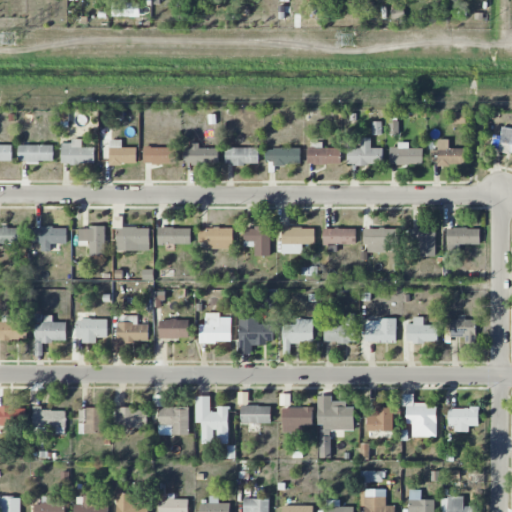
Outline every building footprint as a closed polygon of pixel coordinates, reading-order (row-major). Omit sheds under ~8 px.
[(140,3),(121,2),(121,0),(111,0),(111,16),(139,17),(140,3)] [(452,124),(466,123),(466,113),(452,113),(452,124)] [(382,121),(372,122),(372,135),(382,135),(382,121)] [(389,134),(399,134),(399,121),(389,121),(389,134)] [(511,128),(501,128),(501,135),(493,135),(491,151),(511,152),(511,128)] [(360,148),(348,148),(347,164),(383,165),(383,148),(371,148),(371,138),(360,138),(360,148)] [(465,149),(449,149),(449,139),(438,139),(438,150),(431,150),(431,165),(465,165),(465,149)] [(95,164),(95,148),(82,148),(82,140),(71,140),(71,143),(62,143),(62,164),(95,164)] [(137,148),(122,147),(122,140),(111,140),(110,147),(102,147),(102,164),(137,164),(137,148)] [(309,164),(341,164),(341,148),(322,148),(323,143),(309,143),(309,164)] [(423,149),(409,149),(409,143),(398,143),(398,147),(390,147),(390,164),(423,165),(423,149)] [(12,145),(0,145),(0,161),(12,162),(12,145)] [(53,145),(19,146),(19,162),(54,161),(53,145)] [(183,163),(219,164),(219,149),(200,148),(200,146),(184,146),(183,163)] [(172,164),(173,148),(144,147),(143,164),(172,164)] [(259,164),(259,147),(226,148),(226,165),(259,164)] [(301,148),(266,149),(266,165),(301,164),(301,148)] [(115,250),(150,251),(150,228),(123,227),(123,218),(116,218),(115,250)] [(67,244),(67,227),(33,226),(33,242),(40,243),(40,251),(51,251),(51,244),(67,244)] [(0,228),(0,243),(26,243),(25,227),(0,228)] [(106,227),(79,227),(79,246),(89,246),(90,256),(106,256),(106,227)] [(270,256),(271,227),(244,227),(244,247),(255,247),(255,256),(270,256)] [(436,256),(435,227),(413,227),(414,257),(436,256)] [(191,228),(158,228),(158,245),(191,244),(191,228)] [(207,249),(233,249),(233,228),(206,228),(207,249)] [(302,253),(302,244),(315,244),(315,228),(281,228),(282,254),(302,253)] [(365,253),(386,253),(386,245),(398,245),(398,228),(365,229),(365,253)] [(480,246),(480,228),(447,229),(447,247),(480,246)] [(357,244),(356,229),(323,229),(323,244),(357,244)] [(277,289),(263,289),(263,308),(276,309),(277,289)] [(232,318),(220,317),(220,313),(206,313),(205,325),(200,324),(200,342),(231,343),(232,318)] [(355,343),(356,314),(343,314),(343,321),(324,321),(323,342),(355,343)] [(13,316),(5,315),(5,322),(0,321),(0,339),(26,340),(27,322),(13,321),(13,316)] [(35,342),(67,341),(66,322),(52,322),(52,315),(43,316),(35,316),(35,342)] [(137,315),(117,316),(118,339),(111,340),(112,353),(126,352),(126,343),(149,342),(149,324),(138,325),(137,315)] [(438,325),(424,325),(423,317),(414,317),(414,324),(407,324),(407,343),(438,342),(438,325)] [(259,324),(259,318),(239,318),(239,353),(252,353),(252,343),(274,344),(274,324),(259,324)] [(107,319),(76,319),(76,342),(97,342),(97,338),(107,338),(107,319)] [(283,325),(283,355),(291,355),(290,343),(314,342),(313,319),(296,319),(296,325),(283,325)] [(450,337),(465,338),(465,343),(476,344),(476,320),(450,319),(450,337)] [(160,320),(159,338),(189,339),(189,320),(160,320)] [(396,343),(396,320),(365,320),(365,343),(396,343)] [(413,437),(437,437),(437,403),(414,404),(414,394),(402,394),(402,407),(406,407),(407,424),(413,424),(413,437)] [(354,431),(354,407),(346,407),(346,402),(332,401),(332,396),(318,396),(317,425),(324,425),(323,430),(354,431)] [(211,397),(196,397),(196,423),(202,423),(201,444),(228,444),(229,409),(211,409),(211,397)] [(0,425),(13,425),(13,406),(0,406),(0,425)] [(57,434),(67,433),(66,410),(42,411),(42,406),(32,407),(33,428),(56,427),(57,434)] [(271,406),(241,406),(241,423),(271,424),(271,406)] [(105,408),(86,407),(85,433),(104,434),(105,408)] [(117,428),(148,428),(147,407),(116,408),(117,428)] [(158,435),(189,435),(189,407),(158,407),(158,435)] [(283,432),(301,432),(301,426),(313,426),(313,408),(283,407),(283,432)] [(393,408),(375,408),(375,416),(368,416),(367,431),(393,432),(393,408)] [(479,426),(479,409),(449,408),(449,426),(455,426),(455,432),(469,432),(469,426),(479,426)] [(331,437),(319,437),(320,458),(331,458),(331,437)] [(369,444),(361,444),(361,459),(370,459),(369,444)] [(375,482),(375,471),(361,471),(361,482),(375,482)] [(386,489),(365,489),(365,511),(395,511),(395,505),(386,505),(386,489)] [(148,511),(149,505),(133,505),(133,493),(117,493),(116,511),(148,511)] [(20,511),(21,497),(0,496),(0,511),(20,511)] [(74,497),(74,511),(108,511),(108,502),(99,502),(99,496),(74,497)] [(209,504),(201,504),(200,511),(230,511),(231,503),(219,503),(219,496),(210,496),(209,504)] [(188,511),(189,498),(168,497),(168,500),(159,500),(159,511),(188,511)] [(442,497),(441,511),(476,511),(477,506),(464,506),(464,497),(442,497)] [(34,511),(65,511),(65,498),(42,498),(42,504),(34,504),(34,511)] [(269,511),(269,499),(244,499),(244,511),(252,511),(269,511)] [(434,511),(435,500),(409,499),(409,511),(434,511)]
